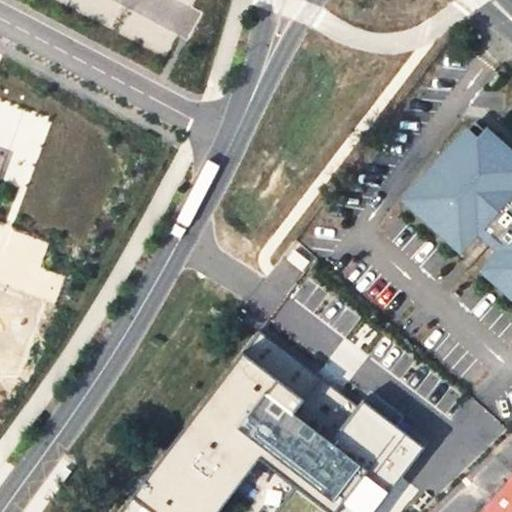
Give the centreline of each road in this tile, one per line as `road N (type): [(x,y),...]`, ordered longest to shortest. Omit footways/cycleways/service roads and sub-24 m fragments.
road 1 (primary): [(2,511),(90,389),(236,132)]
road 2 (residential): [(0,18),(236,132)]
